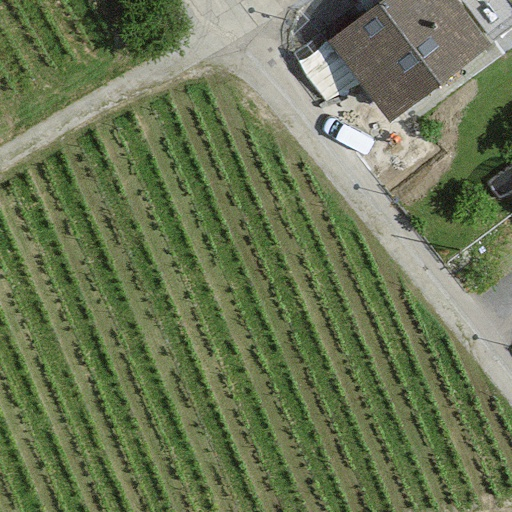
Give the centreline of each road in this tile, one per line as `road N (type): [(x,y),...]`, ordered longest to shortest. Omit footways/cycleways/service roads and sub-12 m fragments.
road 1 (residential): [(236,35),(511,373)]
road 2 (track): [(236,35),(0,170)]
